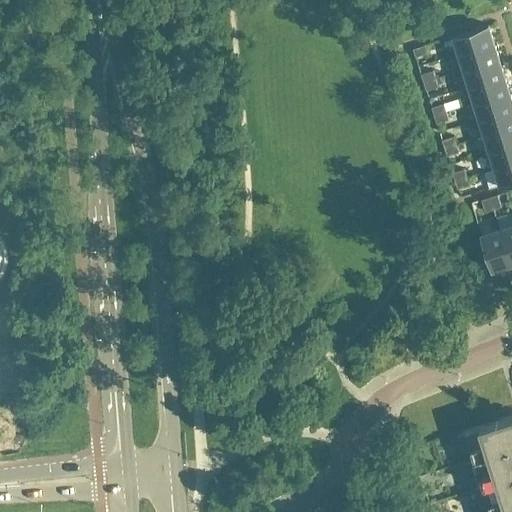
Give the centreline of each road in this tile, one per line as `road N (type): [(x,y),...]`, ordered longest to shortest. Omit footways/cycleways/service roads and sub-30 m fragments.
road 1 (secondary): [(174,475),(155,246),(103,0)]
road 2 (secondary): [(92,0),(128,478)]
road 3 (residential): [(385,396),(511,342)]
road 4 (tertiary): [(128,478),(0,489)]
